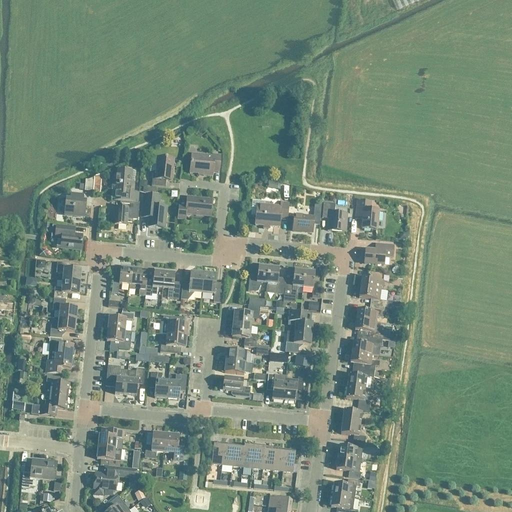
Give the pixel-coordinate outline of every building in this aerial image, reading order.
[(214,157),(191,154),(189,174),(203,175),(203,176),(212,177),(213,172),(218,173),(220,156),(214,155),(214,157)] [(174,161),(157,159),(155,173),(153,172),(151,186),(165,188),(165,181),(171,182),(174,161)] [(112,176),(112,186),(114,186),(113,202),(121,202),(138,203),(138,194),(139,193),(133,192),(134,184),(135,172),(130,171),(120,171),(119,176),(112,176)] [(85,202),(83,201),(83,195),(70,194),(70,200),(66,200),(64,215),(84,218),(85,202)] [(166,209),(158,208),(159,197),(143,196),(141,218),(149,219),(148,228),(164,230),(166,209)] [(212,200),(187,197),(186,207),(179,206),(177,220),(185,221),(186,215),(210,217),(212,200)] [(280,209),(271,208),(271,202),(252,200),(251,216),(256,216),(255,226),(279,228),(280,219),(287,220),(288,203),(281,202),(280,209)] [(114,208),(114,219),(114,220),(114,225),(126,226),(127,209),(132,210),(136,210),(137,204),(138,204),(138,203),(121,202),(120,208),(114,208)] [(356,216),(356,219),(363,220),(362,230),(376,231),(378,211),(369,211),(370,203),(357,202),(356,216)] [(347,209),(334,208),(335,205),(323,203),(322,218),(328,219),(327,231),(345,233),(347,209)] [(314,205),(314,211),(313,217),(294,215),(292,231),(312,233),(313,225),(319,226),(321,206),(314,205)] [(56,226),(55,239),(61,240),(60,249),(80,251),(82,236),(74,235),(75,228),(70,228),(56,226)] [(137,231),(136,247),(144,247),(146,232),(137,231)] [(365,251),(364,264),(383,266),(384,257),(392,258),(393,246),(379,245),(375,245),(374,252),(365,251)] [(69,264),(57,263),(56,273),(63,274),(62,281),(79,283),(80,271),(68,270),(69,264)] [(267,284),(268,266),(258,265),(257,279),(249,278),(248,292),(255,292),(258,292),(260,286),(261,283),(267,284)] [(268,266),(267,284),(265,294),(283,296),(285,282),(277,281),(279,267),(268,266)] [(129,286),(131,268),(120,267),(119,280),(112,280),(111,294),(118,294),(119,285),(129,286)] [(129,286),(129,290),(135,291),(135,288),(139,289),(138,296),(145,297),(146,283),(140,282),(141,269),(131,268),(129,286)] [(285,282),(283,296),(283,302),(295,303),(297,287),(302,288),(304,270),(294,269),(292,283),(285,282)] [(146,283),(145,297),(151,297),(151,295),(156,296),(157,288),(162,289),(164,271),(154,270),(152,284),(146,283)] [(304,270),(302,288),(313,289),(311,299),(319,299),(321,286),(313,285),(315,271),(304,270)] [(164,271),(162,289),(168,289),(167,299),(178,300),(180,286),(173,286),(175,272),(164,271)] [(180,300),(181,300),(180,306),(183,307),(183,300),(188,301),(194,293),(201,294),(203,275),(190,273),(189,286),(182,285),(180,300)] [(361,278),(360,288),(380,291),(381,288),(383,288),(384,283),(381,282),(382,281),(383,274),(382,274),(368,273),(367,279),(361,278)] [(216,276),(203,275),(201,294),(214,295),(213,303),(220,304),(222,289),(215,288),(216,276)] [(79,283),(62,281),(62,289),(54,288),(53,299),(65,300),(66,294),(78,295),(79,283)] [(380,291),(360,288),(359,298),(373,300),(372,306),(384,308),(386,308),(387,302),(379,301),(380,291)] [(321,299),(322,306),(329,305),(328,298),(321,299)] [(59,319),(75,321),(76,309),(65,308),(65,301),(53,300),(52,311),(59,312),(59,319)] [(234,313),(233,325),(250,327),(251,319),(258,320),(260,307),(248,306),(247,314),(234,313)] [(384,308),(372,306),(371,312),(357,310),(356,321),(376,323),(377,318),(383,319),(384,308)] [(289,312),(287,326),(291,326),(290,333),(294,333),(311,335),(312,324),(310,324),(311,315),(301,314),(289,312)] [(109,318),(107,330),(124,332),(125,320),(132,321),(133,315),(121,313),(121,319),(109,318)] [(163,317),(162,323),(160,323),(159,335),(166,335),(186,337),(187,325),(179,325),(180,318),(163,317)] [(75,321),(59,319),(58,326),(51,326),(50,336),(61,337),(62,332),(74,333),(75,321)] [(376,323),(356,321),(354,331),(368,333),(368,339),(382,341),(383,332),(382,332),(377,329),(375,328),(376,323)] [(250,327),(233,325),(231,338),(244,339),(243,347),(255,348),(257,336),(249,335),(250,327)] [(105,332),(104,338),(106,339),(106,342),(118,343),(117,349),(129,350),(130,344),(131,333),(124,332),(107,330),(107,331),(105,332)] [(286,339),(286,343),(310,346),(311,335),(294,333),(290,333),(287,333),(286,339)] [(186,337),(166,335),(165,346),(160,346),(160,353),(177,355),(177,348),(185,349),(186,337)] [(49,338),(48,356),(71,359),(71,357),(74,356),(74,350),(72,349),(73,347),(61,345),(61,340),(49,338)] [(353,343),(351,353),(372,356),(378,357),(380,347),(381,347),(382,341),(368,339),(367,345),(355,343),(353,343)] [(226,351),(225,362),(244,364),(246,353),(226,351)] [(372,356),(351,353),(350,363),(363,365),(362,371),(374,373),(375,367),(378,367),(379,362),(371,361),(372,356)] [(47,363),(46,374),(58,375),(62,376),(63,370),(70,371),(70,368),(73,367),(73,362),(71,360),(71,359),(48,356),(47,363)] [(222,366),(221,372),(224,373),(243,375),(244,373),(251,374),(252,365),(244,364),(225,362),(225,366),(222,366)] [(120,368),(111,367),(107,367),(106,379),(115,380),(114,395),(125,396),(127,378),(127,371),(120,371),(120,368)] [(127,371),(127,378),(125,396),(136,397),(138,382),(143,383),(145,370),(136,369),(135,372),(127,371)] [(374,373),(362,371),(361,377),(348,375),(347,387),(365,390),(366,378),(373,379),(374,373)] [(166,399),(168,382),(161,382),(161,374),(150,373),(149,385),(155,386),(154,398),(166,399)] [(286,377),(274,376),(268,375),(266,387),(272,388),(271,400),(283,402),(286,377)] [(168,382),(166,399),(178,401),(179,388),(185,389),(186,377),(175,376),(175,383),(168,382)] [(51,383),(50,389),(47,388),(45,390),(44,395),(49,396),(67,398),(69,385),(61,384),(61,378),(46,377),(46,383),(51,383)] [(286,377),(283,402),(295,403),(296,390),(302,391),(304,379),(297,378),(297,380),(286,379),(286,377)] [(224,379),(223,384),(220,383),(219,391),(235,393),(235,396),(249,398),(250,388),(242,387),(243,381),(224,379)] [(365,390),(347,387),(345,399),(358,401),(357,407),(369,408),(371,396),(367,395),(368,390),(365,390)] [(40,414),(40,416),(52,417),(56,418),(57,410),(66,411),(67,398),(49,396),(49,402),(45,401),(44,408),(41,408),(40,414)] [(23,412),(24,404),(12,403),(11,411),(23,412)] [(369,408),(357,407),(356,413),(344,411),(342,423),(360,425),(361,413),(368,414),(369,408)] [(360,425),(342,423),(340,435),(353,436),(352,442),(364,444),(365,438),(358,437),(360,425)] [(99,436),(98,448),(114,450),(121,450),(123,439),(123,433),(111,431),(103,431),(103,436),(99,436)] [(164,454),(165,436),(152,434),(151,446),(145,446),(144,459),(156,460),(156,453),(164,454)] [(165,436),(164,454),(171,454),(170,461),(182,462),(183,449),(184,440),(178,439),(178,437),(165,436)] [(339,447),(337,458),(355,461),(361,462),(362,450),(364,450),(364,444),(352,442),(351,448),(339,447)] [(222,466),(224,444),(213,443),(211,465),(222,466)] [(222,466),(221,473),(231,474),(232,467),(234,445),(224,444),(222,466)] [(244,446),(234,445),(232,467),(242,468),(244,446)] [(254,447),(244,446),(242,468),(252,469),(254,447)] [(254,447),(252,469),(262,470),(264,448),(254,447)] [(121,450),(98,448),(96,460),(108,461),(108,467),(119,468),(121,450)] [(264,448),(262,470),(272,471),(274,449),(264,448)] [(284,450),(274,449),(272,471),(282,472),(284,450)] [(284,450),(282,472),(293,473),(295,451),(284,450)] [(337,458),(336,470),(348,472),(348,478),(359,480),(360,474),(359,473),(361,462),(355,461),(337,458)] [(42,481),(44,463),(31,462),(30,474),(23,473),(21,488),(29,489),(29,487),(34,487),(35,480),(42,481)] [(44,463),(42,481),(54,482),(53,492),(59,492),(61,478),(55,477),(56,464),(44,463)] [(93,489),(92,496),(103,497),(104,491),(115,492),(116,478),(119,479),(119,478),(136,480),(136,479),(137,479),(138,471),(137,471),(137,470),(119,468),(108,467),(102,466),(101,475),(95,475),(93,489)] [(354,499),(356,487),(358,488),(359,482),(347,480),(346,486),(334,484),(332,496),(354,499)] [(139,489),(132,492),(136,499),(143,496),(139,489)] [(330,508),(343,510),(343,511),(357,511),(352,511),(354,499),(332,496),(330,508)] [(127,511),(129,511),(125,506),(118,497),(108,505),(112,509),(108,511),(127,511)] [(268,508),(290,511),(292,501),(270,498),(268,508)]
